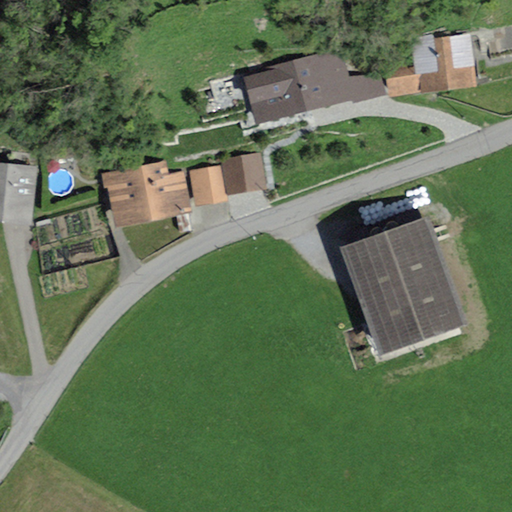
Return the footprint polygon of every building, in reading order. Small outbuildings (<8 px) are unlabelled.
[(477,88),(470,35),(433,39),(433,35),(409,38),(412,62),(385,65),(389,96),(420,92),(421,95),(477,88)] [(228,73),(229,78),(209,83),(214,100),(233,95),(235,101),(249,97),(256,127),(386,96),(380,74),(362,78),(331,56),(277,69),(276,62),(228,73)] [(244,137),(240,118),(168,133),(172,152),(244,137)] [(262,153),(221,160),(222,166),(227,196),(267,190),(262,153)] [(195,206),(227,202),(227,196),(222,166),(190,171),(195,206)] [(189,212),(182,176),(163,177),(161,167),(112,176),(120,218),(174,208),(175,214),(189,212)] [(0,213),(25,215),(29,173),(0,170),(0,213)] [(468,323),(428,216),(338,249),(379,356),(468,323)]
